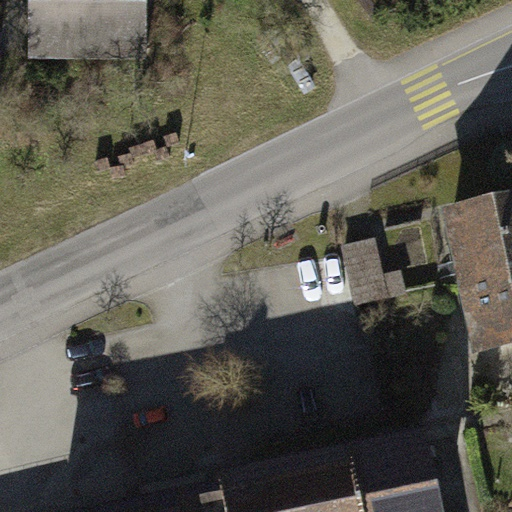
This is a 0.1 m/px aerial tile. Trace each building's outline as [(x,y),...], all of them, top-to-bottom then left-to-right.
[(148,0),(32,0),(33,55),(149,56),(148,0)] [(511,203),(456,215),(470,282),(511,273),(511,203)] [(386,278),(376,243),(348,249),(361,306),(407,295),(403,275),(386,278)] [(511,273),(470,282),(484,349),(511,343),(511,273)] [(223,496),(149,511),(443,511),(428,442),(262,478),(261,471),(230,478),(231,483),(220,485),(223,496)]
